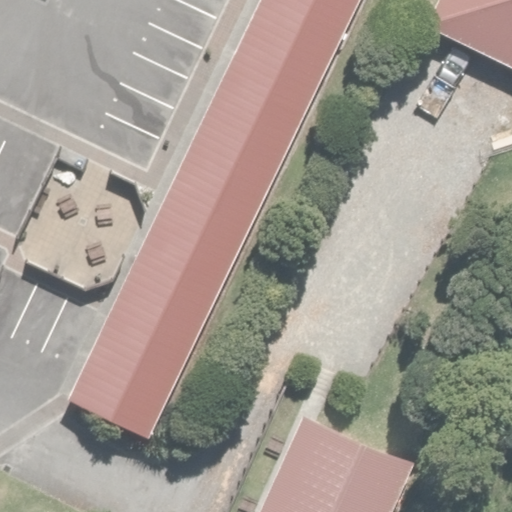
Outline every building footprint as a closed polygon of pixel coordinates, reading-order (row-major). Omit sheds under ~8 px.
[(361,0),(267,0),(67,420),(144,457),(361,0)] [(511,0),(422,0),(410,26),(511,74),(511,0)] [(0,226),(31,162),(0,147),(0,226)] [(82,304),(1,265),(0,267),(0,339),(53,365),(82,304)] [(411,511),(421,491),(308,437),(271,511),(411,511)]
